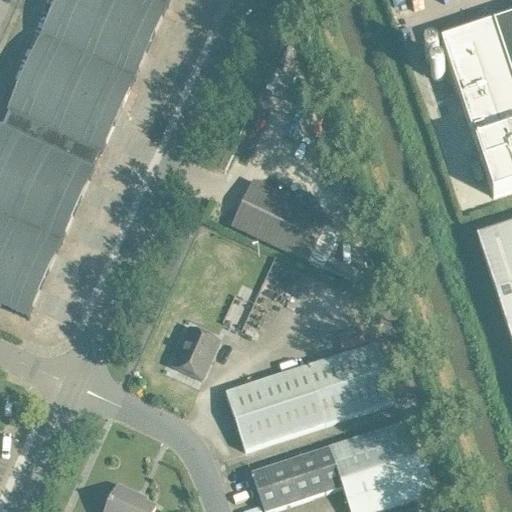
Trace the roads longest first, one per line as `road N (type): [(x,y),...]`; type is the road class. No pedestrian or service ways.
road 1 (unclassified): [(73,386),(221,53),(259,0)]
road 2 (unclassified): [(215,511),(185,445),(73,386)]
road 3 (unclassified): [(13,511),(73,386)]
